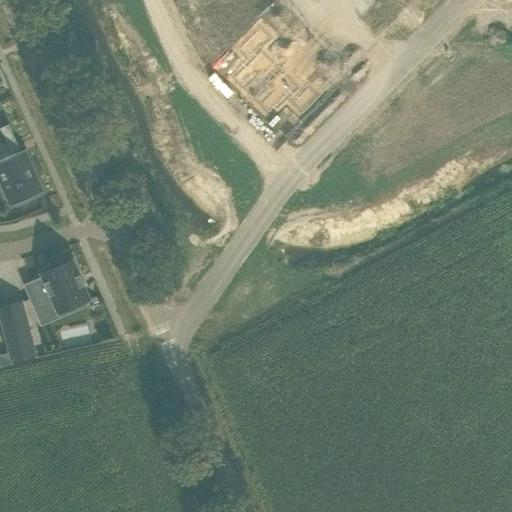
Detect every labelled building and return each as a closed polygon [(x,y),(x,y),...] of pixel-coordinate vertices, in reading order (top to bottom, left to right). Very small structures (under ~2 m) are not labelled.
[(187,0),(184,4),(189,9),(187,12),(198,23),(220,0),(187,0)] [(243,0),(220,0),(198,23),(210,34),(212,31),(218,38),(235,21),(246,32),(265,13),(253,1),(249,5),(243,0)] [(498,9),(479,28),(511,60),(511,5),(502,13),(498,9)] [(259,51),(242,68),(260,86),(288,57),(270,39),(281,28),(269,16),(247,39),(259,51)] [(453,55),(433,75),(468,109),(493,84),(501,92),(511,81),(511,79),(490,58),(473,75),(453,55)] [(288,57),(260,86),(279,105),(296,88),(311,103),(328,86),(317,75),(311,81),(288,57)] [(427,83),(419,92),(454,127),(462,118),(427,83)] [(377,135),(365,146),(382,163),(394,152),(396,154),(408,143),(411,146),(419,137),(426,144),(448,132),(419,103),(402,120),(393,112),(374,132),(377,135)] [(20,153),(9,124),(0,128),(0,182),(10,206),(42,193),(24,151),(20,153)] [(34,308),(52,300),(58,314),(90,300),(72,260),(63,264),(61,260),(49,266),(50,269),(41,273),(42,277),(24,285),(34,308)] [(0,316),(12,364),(35,358),(21,301),(0,306),(0,316)] [(6,353),(0,353),(0,364),(9,363),(6,353)]
